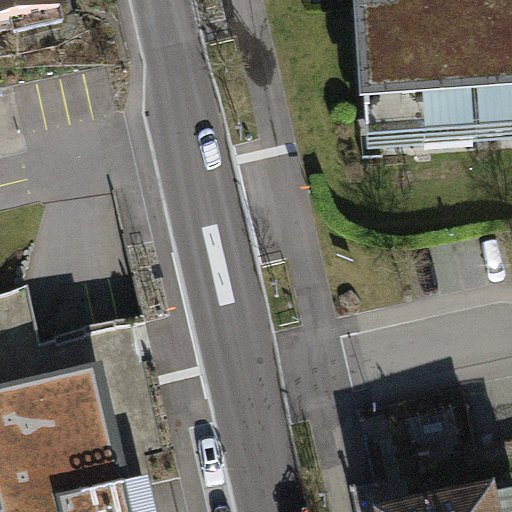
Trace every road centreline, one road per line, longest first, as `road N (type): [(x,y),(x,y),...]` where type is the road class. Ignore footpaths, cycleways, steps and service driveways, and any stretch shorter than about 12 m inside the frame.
road 1 (tertiary): [(156,0),(247,390)]
road 2 (residential): [(247,390),(511,337)]
road 3 (tertiary): [(247,390),(275,511)]
